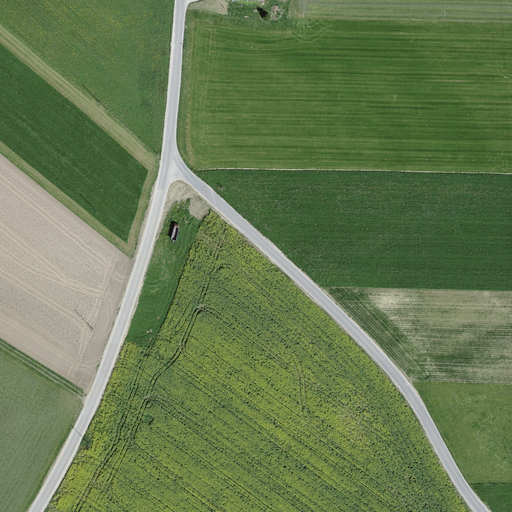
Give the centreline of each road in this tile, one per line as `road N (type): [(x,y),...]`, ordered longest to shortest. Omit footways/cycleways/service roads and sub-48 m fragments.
road 1 (unclassified): [(166,158),(368,343),(412,397),(482,511)]
road 2 (tertiary): [(166,158),(117,337),(35,511)]
road 3 (tertiary): [(179,0),(166,158)]
